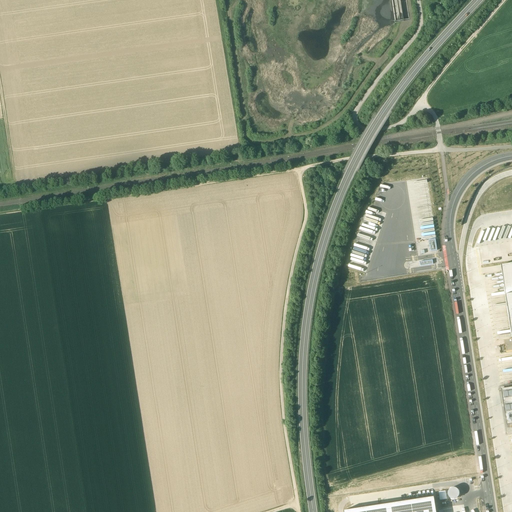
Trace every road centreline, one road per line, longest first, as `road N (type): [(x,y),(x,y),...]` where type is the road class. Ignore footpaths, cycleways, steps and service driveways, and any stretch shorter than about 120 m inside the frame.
road 1 (primary): [(313,511),(302,399),(320,254),(366,140),(474,0)]
road 2 (unclassified): [(511,156),(471,174),(450,214),(491,511)]
road 3 (track): [(297,168),(306,211),(286,302),(281,380),(299,511)]
road 4 (track): [(0,212),(297,168)]
road 5 (track): [(418,0),(416,35),(354,116),(363,129),(387,128),(420,104)]
road 6 (track): [(215,0),(238,148)]
road 7 (track): [(441,151),(297,168)]
road 8 (track): [(420,104),(505,0)]
